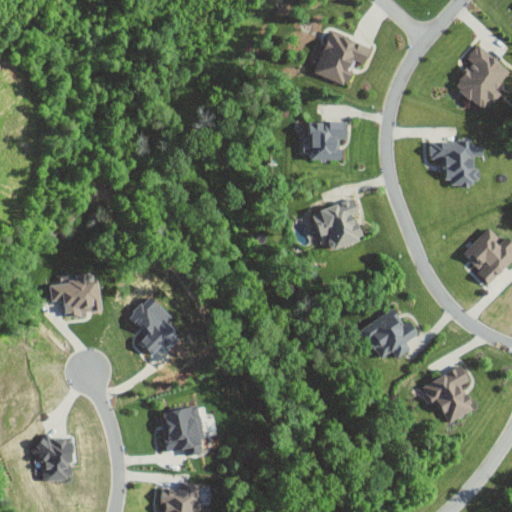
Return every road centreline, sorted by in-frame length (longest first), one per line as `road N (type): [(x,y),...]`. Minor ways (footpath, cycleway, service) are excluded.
road 1 (residential): [(464,0),(407,74),(395,101),(388,168),(424,276),(449,307),(511,345)]
road 2 (residential): [(88,365),(111,422),(121,483),(114,511)]
